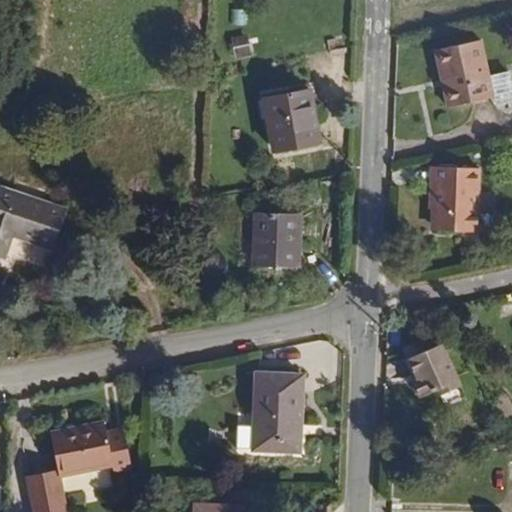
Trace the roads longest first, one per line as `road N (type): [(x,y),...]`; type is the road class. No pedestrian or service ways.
road 1 (residential): [(368,309),(0,376)]
road 2 (residential): [(378,0),(368,309)]
road 3 (residential): [(368,309),(359,511)]
road 4 (residential): [(511,279),(368,309)]
